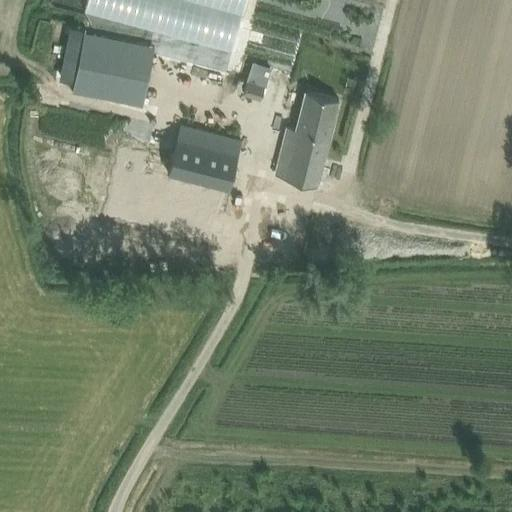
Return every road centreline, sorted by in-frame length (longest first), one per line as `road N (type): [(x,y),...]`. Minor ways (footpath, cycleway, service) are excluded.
road 1 (unclassified): [(115,511),(206,366),(244,274),(255,200)]
road 2 (unclassified): [(313,195),(371,218),(511,241)]
